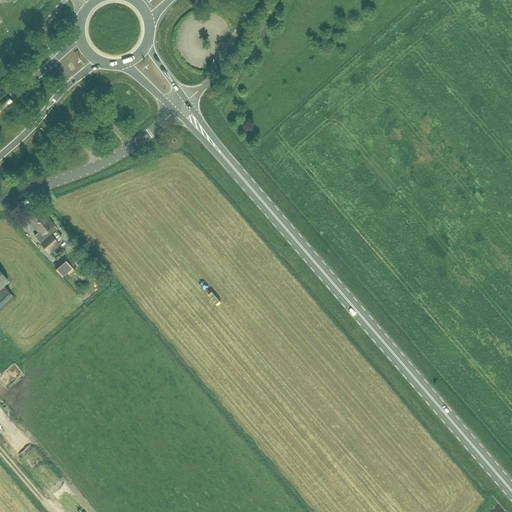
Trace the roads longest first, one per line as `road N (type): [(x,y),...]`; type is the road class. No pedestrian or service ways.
road 1 (primary): [(511,491),(212,143)]
road 2 (unclassified): [(0,206),(116,158),(175,114)]
road 3 (trunk): [(0,156),(98,63)]
